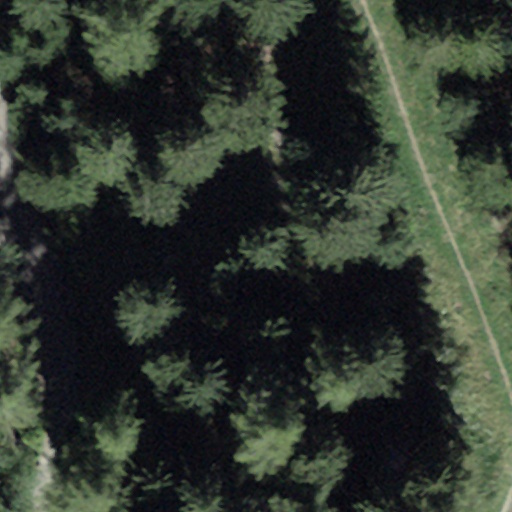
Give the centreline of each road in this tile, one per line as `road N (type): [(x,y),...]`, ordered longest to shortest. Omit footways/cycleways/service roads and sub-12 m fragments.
road 1 (track): [(510,511),(503,410),(365,0)]
road 2 (track): [(47,511),(56,406),(50,349),(37,243),(0,98)]
